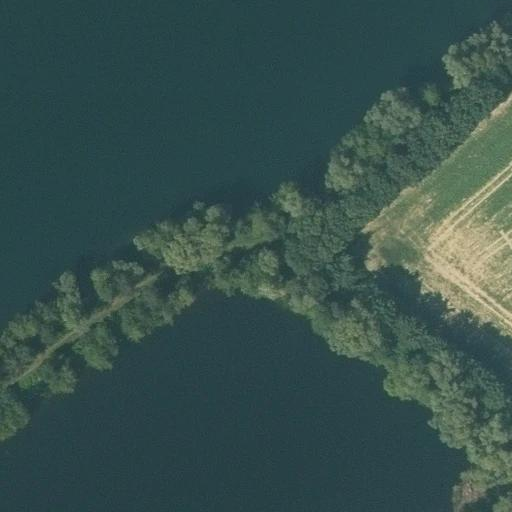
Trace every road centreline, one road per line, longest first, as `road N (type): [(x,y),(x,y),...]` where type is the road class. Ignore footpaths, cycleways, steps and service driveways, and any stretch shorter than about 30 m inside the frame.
road 1 (track): [(0,392),(180,266),(283,247)]
road 2 (track): [(511,52),(283,247)]
